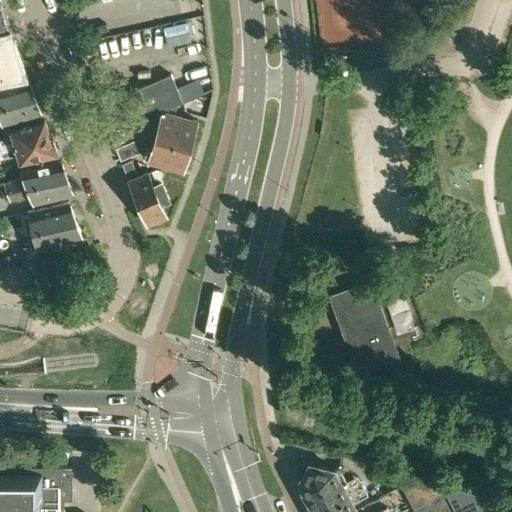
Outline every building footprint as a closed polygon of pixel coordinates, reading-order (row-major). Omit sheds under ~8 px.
[(7,25),(9,20),(7,14),(3,13),(0,2),(0,27),(7,25)] [(10,26),(7,25),(0,27),(0,80),(28,75),(10,26)] [(171,72),(139,86),(151,113),(183,100),(171,72)] [(0,106),(35,95),(29,78),(0,87),(0,106)] [(119,127),(151,113),(139,86),(107,99),(119,127)] [(0,106),(0,114),(1,115),(4,124),(41,111),(35,95),(0,106)] [(174,113),(176,105),(162,111),(155,134),(194,145),(197,134),(194,130),(197,119),(174,113)] [(0,137),(0,146),(50,133),(44,116),(10,125),(12,134),(0,137)] [(110,131),(114,143),(124,139),(119,127),(110,131)] [(57,151),(50,133),(0,146),(0,155),(17,151),(20,161),(57,151)] [(194,145),(155,134),(148,159),(183,169),(186,159),(190,157),(194,145)] [(134,139),(116,146),(121,158),(139,151),(134,139)] [(0,189),(67,174),(60,158),(21,168),(24,175),(0,181),(0,189)] [(131,158),(122,162),(127,174),(136,170),(131,158)] [(149,170),(130,177),(148,222),(153,220),(158,222),(165,219),(167,215),(161,201),(169,198),(162,180),(154,183),(153,182),(160,178),(163,173),(161,170),(156,168),(149,171),(149,170)] [(73,190),(67,174),(0,189),(2,199),(30,192),(34,200),(73,190)] [(27,210),(28,213),(24,215),(31,248),(36,247),(37,250),(83,239),(84,239),(69,201),(68,201),(27,210)] [(358,369),(397,355),(370,280),(347,288),(330,295),(358,369)] [(302,488),(305,493),(325,483),(328,489),(347,479),(344,474),(341,476),(336,467),(301,458),(299,466),(302,488)] [(0,511),(63,511),(64,499),(56,499),(56,473),(72,473),(72,466),(0,465),(0,511)] [(455,511),(445,492),(440,481),(392,468),(401,482),(417,511),(455,511)] [(56,499),(64,499),(72,499),(72,473),(56,473),(56,499)] [(325,483),(305,493),(314,511),(348,511),(357,508),(353,499),(363,494),(361,490),(365,487),(357,473),(347,479),(328,489),(325,483)] [(511,511),(511,499),(441,480),(457,511),(511,511)] [(358,511),(395,511),(411,504),(402,486),(383,496),(387,506),(375,511),(359,511),(358,511)]
